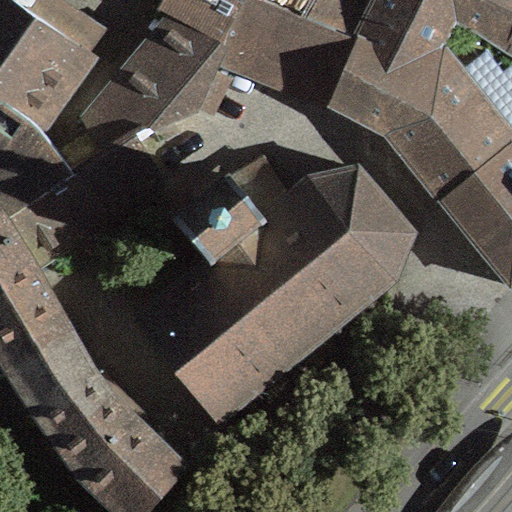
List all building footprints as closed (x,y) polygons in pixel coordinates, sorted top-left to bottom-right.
[(0,0),(0,217),(2,216),(36,271),(70,249),(66,243),(82,233),(164,180),(157,167),(140,140),(161,126),(167,123),(174,121),(189,113),(195,108),(198,103),(201,97),(221,57),(217,55),(221,45),(174,15),(166,9),(164,11),(172,17),(84,122),(98,151),(71,168),(37,125),(89,52),(28,9),(34,0),(0,0)] [(170,0),(166,9),(174,15),(221,45),(241,0),(256,0),(358,41),(377,0),(170,0)] [(511,0),(377,0),(358,41),(256,0),(241,0),(221,45),(217,55),(221,57),(331,102),(388,132),(511,284),(511,283),(511,0)] [(251,409),(257,404),(251,398),(278,376),(283,383),(289,379),(283,372),(314,347),(335,330),(340,337),(346,332),(340,326),(366,305),(371,312),(377,308),(371,301),(398,279),(415,232),(358,166),(308,177),(289,193),(267,161),(261,152),(256,155),(259,160),(231,176),(229,174),(206,193),(195,202),(173,220),(207,259),(135,316),(219,424),(246,402),(251,409)] [(36,271),(2,216),(0,217),(0,376),(9,371),(24,393),(32,406),(57,440),(79,472),(110,502),(120,511),(142,511),(180,468),(182,466),(117,401),(106,391),(90,368),(43,284),(36,271)]
